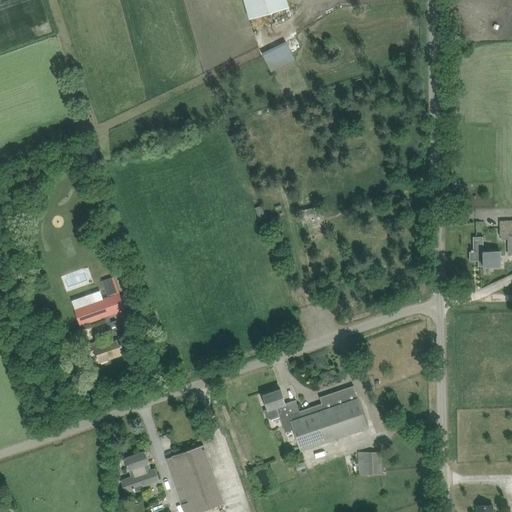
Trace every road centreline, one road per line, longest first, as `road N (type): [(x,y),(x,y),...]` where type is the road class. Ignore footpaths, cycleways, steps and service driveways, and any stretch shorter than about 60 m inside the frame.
road 1 (unclassified): [(0,455),(442,305)]
road 2 (unclassified): [(442,305),(435,0)]
road 3 (unclassified): [(447,511),(442,305)]
